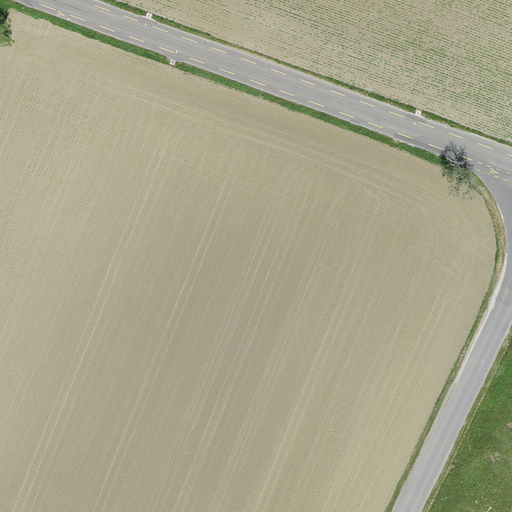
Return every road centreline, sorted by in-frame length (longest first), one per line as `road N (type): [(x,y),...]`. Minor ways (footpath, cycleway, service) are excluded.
road 1 (tertiary): [(511,164),(56,0)]
road 2 (unclassified): [(511,287),(405,511)]
